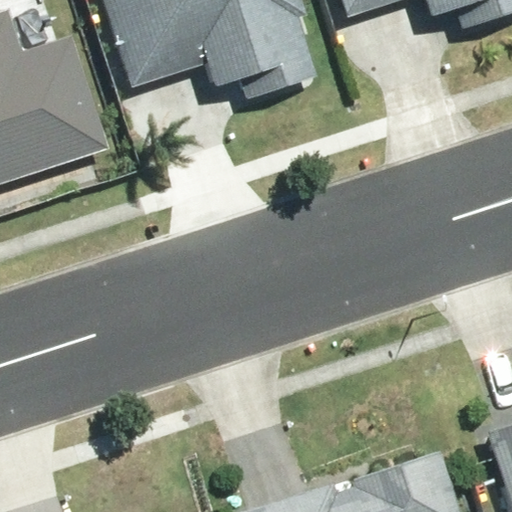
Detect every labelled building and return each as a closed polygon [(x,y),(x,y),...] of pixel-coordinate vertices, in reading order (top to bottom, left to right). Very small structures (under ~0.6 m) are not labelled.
[(84,0),(114,92),(184,69),(191,90),(221,80),(228,102),(299,79),(280,21),(289,18),(283,0),(84,0)] [(321,0),(328,22),(396,0),(400,0),(407,20),(435,11),(442,32),(511,9),(511,4),(510,0),(321,0)] [(0,182),(92,153),(55,40),(4,56),(0,44),(0,182)] [(511,511),(511,420),(468,435),(493,511),(511,511)] [(315,487),(238,511),(438,511),(420,456),(334,483),(337,491),(319,497),(315,487)]
